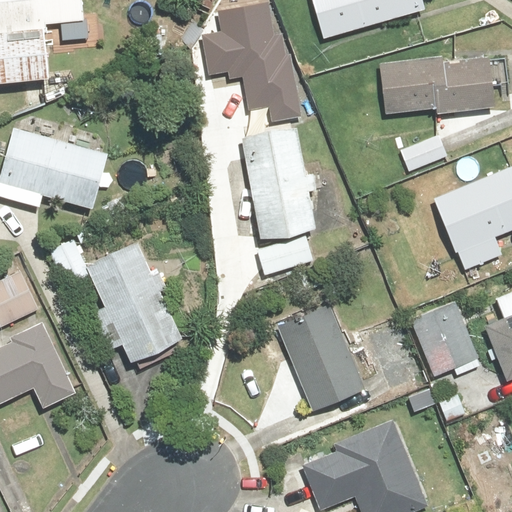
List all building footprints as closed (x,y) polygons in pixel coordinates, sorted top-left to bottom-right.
[(0,0),(0,88),(45,85),(41,30),(79,27),(77,0),(0,0)] [(309,0),(321,40),(422,11),(418,0),(309,0)] [(272,98),(274,117),(305,112),(297,51),(286,52),(283,29),(271,30),(268,3),(222,9),(225,28),(204,31),(210,68),(242,64),(248,101),(272,98)] [(377,66),(384,116),(433,110),(434,117),(491,109),(484,56),(441,62),(441,58),(377,66)] [(12,128),(0,172),(0,185),(90,210),(106,154),(12,128)] [(295,128),(238,138),(243,161),(224,165),(231,204),(250,201),(258,242),(314,232),(307,194),(313,193),(310,176),(304,177),(295,128)] [(443,136),(403,150),(411,173),(451,159),(443,136)] [(511,166),(430,197),(459,272),(499,257),(491,236),(511,228),(511,166)] [(310,236),(259,250),(267,279),(318,265),(310,236)] [(137,245),(84,269),(102,310),(82,319),(99,356),(119,347),(127,365),(180,342),(158,293),(166,289),(160,275),(151,278),(137,245)] [(24,268),(0,279),(0,319),(3,326),(43,308),(24,268)] [(457,299),(414,317),(438,375),(453,369),(481,357),(457,299)] [(364,389),(329,304),(273,326),(309,411),(364,389)] [(511,314),(481,326),(503,382),(511,378),(511,314)] [(405,318),(370,332),(392,390),(427,377),(405,318)] [(11,344),(0,349),(0,404),(30,391),(40,413),(74,398),(40,322),(8,337),(11,344)] [(442,404),(434,385),(410,395),(418,413),(442,404)] [(412,511),(426,507),(392,420),(332,443),(334,450),(297,464),(316,511),(353,497),(358,511),(412,511)]
